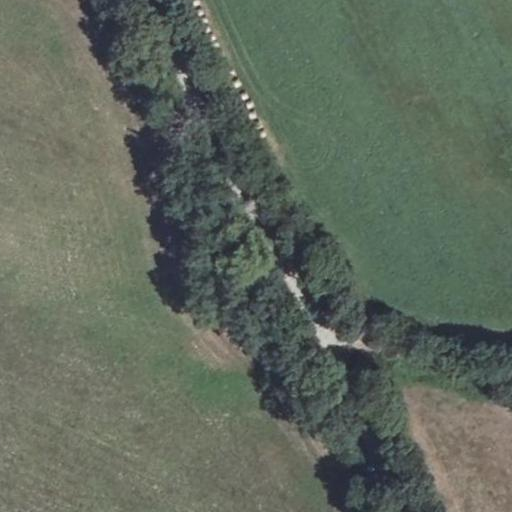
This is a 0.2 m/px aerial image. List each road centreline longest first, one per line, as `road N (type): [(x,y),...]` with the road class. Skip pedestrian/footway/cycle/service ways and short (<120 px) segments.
road 1 (track): [(511,378),(337,337),(233,171),(150,0)]
road 2 (unclassified): [(403,511),(337,337)]
